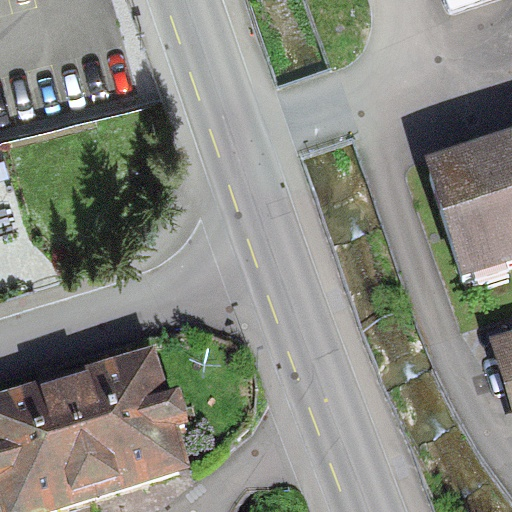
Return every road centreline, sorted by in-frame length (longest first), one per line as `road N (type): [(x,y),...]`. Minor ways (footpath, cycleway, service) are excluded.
road 1 (residential): [(266,260),(0,364)]
road 2 (primary): [(182,0),(266,260)]
road 3 (primary): [(266,260),(332,435)]
road 4 (residential): [(332,435),(254,458),(200,511)]
